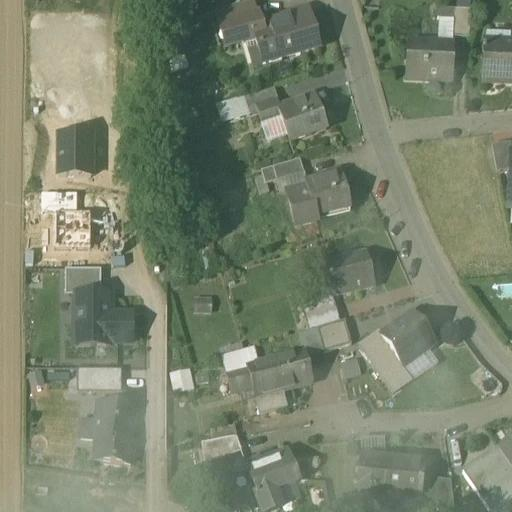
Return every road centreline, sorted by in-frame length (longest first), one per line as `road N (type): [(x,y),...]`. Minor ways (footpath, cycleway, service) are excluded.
road 1 (residential): [(123,121),(117,259),(152,297),(154,511)]
road 2 (residential): [(511,372),(474,330),(409,229),(375,134)]
road 3 (residential): [(511,407),(441,424),(326,429)]
road 4 (residential): [(375,134),(340,0)]
road 5 (residential): [(375,134),(511,126)]
